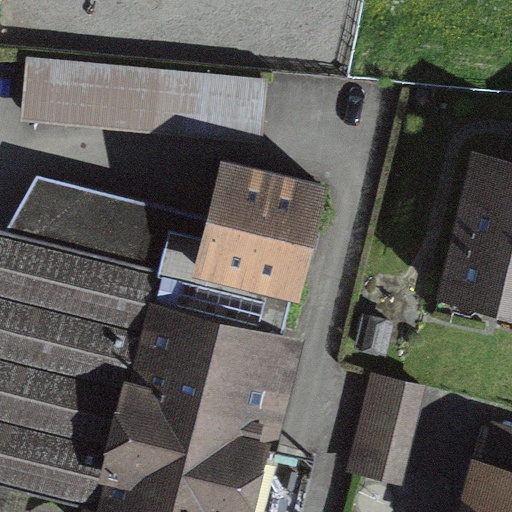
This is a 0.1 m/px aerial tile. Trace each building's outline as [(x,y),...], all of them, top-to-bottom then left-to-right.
[(261,136),(267,76),(26,54),(20,113),(261,136)] [(199,264),(211,267),(293,287),(319,184),(225,160),(211,217),(199,264)] [(511,170),(484,163),(456,280),(478,286),(486,299),(500,291),(511,293),(511,170)] [(236,511),(279,344),(153,313),(164,269),(208,279),(211,267),(199,264),(211,217),(64,183),(27,234),(0,343),(0,482),(104,509),(103,511),(236,511)] [(389,321),(364,316),(357,345),(382,351),(389,321)] [(352,467),(398,479),(421,385),(374,374),(352,467)] [(511,511),(511,430),(497,426),(475,509),(474,511),(511,511)]
